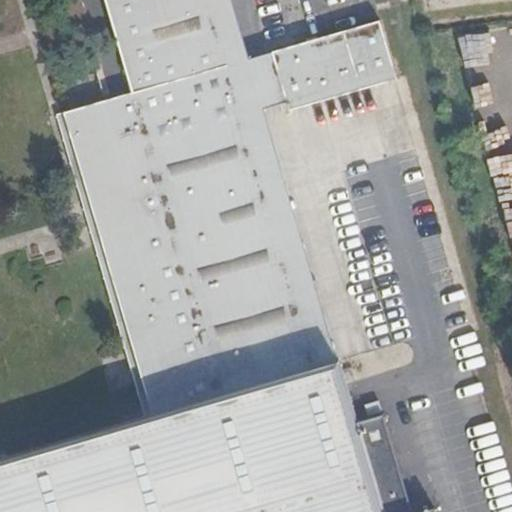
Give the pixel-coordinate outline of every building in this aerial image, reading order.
[(227,63),(208,0),(105,0),(132,93),(63,113),(149,415),(0,456),(0,511),(383,511),(339,359),(314,366),(244,122),(227,63)] [(235,0),(208,0),(227,63),(252,56),(235,0)] [(383,18),(274,50),(291,108),(400,77),(383,18)] [(252,56),(227,63),(244,122),(269,115),(278,112),(291,108),(274,50),(260,54),(252,56)] [(314,366),(339,359),(309,254),(269,115),(244,122),(314,366)]
